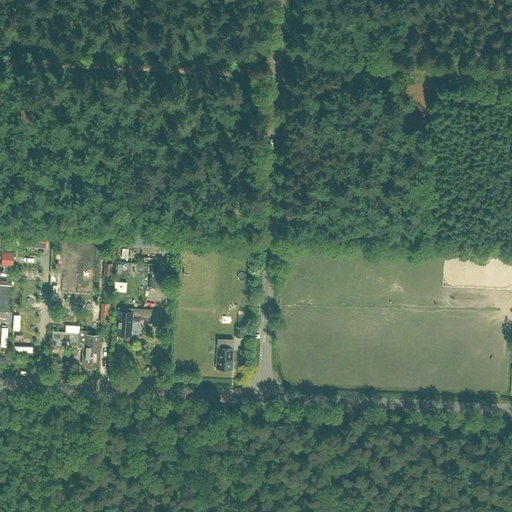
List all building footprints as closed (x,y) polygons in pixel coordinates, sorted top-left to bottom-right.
[(25,247),(40,248),(46,248),(46,233),(25,232),(25,235),(25,247)] [(120,245),(154,247),(164,247),(164,235),(121,233),(120,245)] [(3,301),(15,301),(15,287),(3,287),(3,301)] [(14,323),(15,306),(3,305),(2,322),(14,323)] [(113,328),(115,307),(107,306),(105,327),(113,328)] [(150,309),(136,308),(136,317),(150,318),(150,309)] [(116,335),(131,336),(132,311),(118,310),(116,335)] [(235,337),(243,338),(244,327),(236,327),(235,337)] [(78,347),(83,347),(82,364),(98,365),(99,349),(100,349),(101,335),(91,334),(91,331),(79,330),(78,347)] [(52,332),(52,339),(72,340),(72,333),(52,332)] [(216,368),(232,369),(233,347),(217,347),(216,368)]
